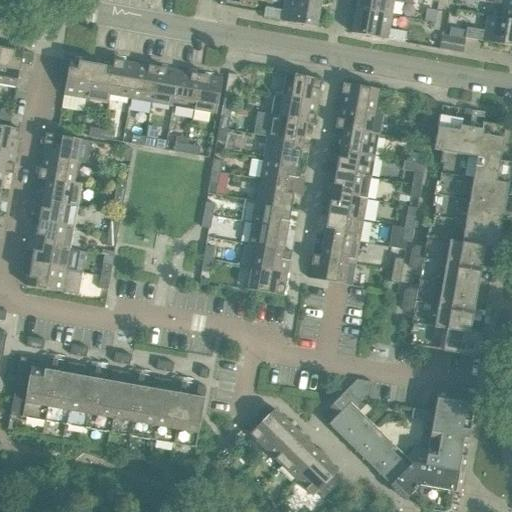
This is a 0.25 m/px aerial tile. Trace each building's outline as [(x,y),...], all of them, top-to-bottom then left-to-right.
[(317,21),(320,3),(304,0),(284,0),(282,11),(265,8),(263,18),(316,27),(317,21)] [(411,4),(411,0),(356,0),(355,9),(390,15),(393,1),(411,4)] [(511,0),(485,0),(485,2),(503,5),(500,18),(500,21),(511,22),(511,0)] [(388,29),(390,15),(355,9),(351,33),(404,43),(406,33),(388,29)] [(511,46),(511,22),(500,21),(500,18),(486,16),(484,31),(466,28),(464,38),(511,46)] [(443,36),(440,49),(461,53),(464,40),(443,36)] [(0,84),(16,87),(20,65),(29,66),(31,54),(0,48),(0,84)] [(85,99),(91,64),(60,59),(58,71),(67,73),(65,89),(63,96),(85,99)] [(108,96),(114,60),(113,60),(111,68),(91,64),(85,99),(107,103),(109,96),(108,96)] [(129,99),(135,64),(114,60),(108,96),(109,96),(129,99)] [(150,103),(156,68),(135,64),(129,99),(150,103)] [(172,107),(178,72),(156,68),(150,103),(172,107)] [(193,110),(199,75),(178,72),(172,107),(193,110)] [(234,88),(236,76),(227,74),(225,87),(234,88)] [(317,103),(321,80),(285,74),(281,96),(317,103)] [(215,114),(220,89),(221,79),(199,75),(193,110),(215,114)] [(373,113),(377,90),(342,84),(338,106),(373,113)] [(232,100),(234,89),(234,88),(225,87),(223,99),(232,100)] [(313,125),(317,103),(281,96),(278,116),(278,117),(305,122),(305,124),(313,125)] [(433,113),(435,101),(426,99),(424,111),(433,113)] [(370,133),(373,113),(338,106),(334,129),(342,130),(342,129),(370,134),(370,133)] [(301,143),(305,124),(305,122),(278,117),(278,116),(270,115),(266,137),(301,143)] [(499,161),(505,127),(481,123),(481,124),(473,123),(475,117),(471,116),(470,123),(462,121),(462,119),(439,115),(433,150),(432,152),(440,154),(441,152),(476,158),(499,162),(499,161)] [(227,131),(229,118),(220,117),(218,129),(227,131)] [(0,149),(15,152),(19,130),(0,126),(0,149)] [(100,139),(102,130),(89,128),(88,137),(100,139)] [(224,143),(227,131),(218,129),(215,141),(224,143)] [(374,157),(378,134),(370,133),(370,134),(342,129),(342,130),(338,150),(374,157)] [(428,143),(430,131),(421,129),(419,142),(428,143)] [(112,141),(114,132),(102,130),(100,139),(112,141)] [(76,163),(80,140),(45,134),(41,157),(76,163)] [(142,147),(144,138),(132,135),(130,144),(142,147)] [(298,165),(301,143),(266,137),(262,159),(298,165)] [(155,149),(156,140),(144,138),(142,147),(155,149)] [(426,156),(428,143),(419,142),(416,154),(426,156)] [(185,154),(187,145),(174,143),(173,152),(185,154)] [(197,156),(199,147),(187,145),(185,154),(197,156)] [(129,162),(131,150),(122,148),(120,161),(129,162)] [(11,175),(15,152),(0,149),(0,171),(4,172),(3,173),(11,175)] [(370,178),(374,157),(338,150),(335,171),(370,178)] [(73,183),(76,163),(41,157),(37,179),(45,181),(45,179),(72,184),(73,183)] [(507,185),(511,163),(499,161),(499,162),(476,158),(472,179),(507,185)] [(295,177),(298,165),(262,159),(259,180),(301,188),(303,179),(295,177)] [(219,174),(221,161),(212,160),(210,172),(219,174)] [(366,200),(370,178),(335,171),(333,184),(325,182),(323,192),(366,200)] [(217,186),(219,174),(210,172),(208,184),(217,186)] [(420,187),(422,174),(413,173),(411,185),(420,187)] [(76,207),(80,184),(73,183),(72,184),(45,179),(45,181),(41,201),(76,207)] [(124,193),(126,181),(117,179),(115,192),(124,193)] [(503,207),(507,185),(472,179),(468,200),(503,207)] [(300,198),(301,188),(259,180),(255,202),(290,208),(292,196),(300,198)] [(417,199),(420,187),(411,185),(409,197),(417,199)] [(122,206),(124,193),(115,192),(113,204),(122,206)] [(362,221),(366,200),(323,192),(321,201),(329,203),(327,215),(362,221)] [(500,228),(503,207),(468,200),(464,222),(500,228)] [(73,228),(76,207),(41,201),(37,221),(73,228)] [(286,230),(290,208),(255,202),(251,223),(286,230)] [(211,217),(214,204),(205,203),(202,215),(211,217)] [(209,229),(211,217),(202,215),(200,227),(209,229)] [(358,243),(362,221),(327,215),(323,236),(358,243)] [(412,230),(414,218),(405,216),(403,229),(412,230)] [(69,249),(73,228),(37,221),(35,234),(28,233),(26,242),(69,249)] [(116,236),(118,223),(109,222),(107,234),(116,236)] [(496,250),(500,228),(464,222),(460,243),(460,244),(483,248),(496,250)] [(282,250),(286,230),(251,223),(247,246),(255,247),(255,246),(282,251),(282,250)] [(410,243),(412,230),(403,229),(401,241),(410,243)] [(114,248),(116,236),(107,234),(105,247),(114,248)] [(354,265),(358,243),(323,236),(319,256),(312,255),(312,256),(347,262),(347,264),(354,265)] [(480,269),(483,248),(460,244),(460,243),(448,241),(444,263),(480,269)] [(65,271),(69,249),(26,242),(24,251),(32,252),(30,264),(65,271)] [(212,261),(214,248),(205,246),(203,259),(212,261)] [(286,274),(290,251),(282,250),(282,251),(255,246),(255,247),(251,267),(286,274)] [(422,259),(424,248),(415,246),(411,250),(409,257),(422,259)] [(343,285),(347,264),(347,262),(312,256),(308,279),(343,285)] [(420,271),(422,259),(409,257),(408,266),(411,270),(420,271)] [(400,272),(403,260),(394,258),(391,271),(400,272)] [(209,273),(212,261),(203,259),(200,271),(209,273)] [(476,291),(479,271),(480,269),(444,263),(441,285),(476,291)] [(61,293),(65,271),(30,264),(26,287),(61,293)] [(109,278),(111,266),(102,264),(100,277),(109,278)] [(282,296),(286,274),(251,267),(247,290),(282,296)] [(398,284),(400,272),(391,271),(389,283),(398,284)] [(107,291),(109,278),(100,277),(97,289),(107,291)] [(472,312),(476,291),(441,285),(437,306),(472,312)] [(414,302),(416,290),(407,289),(403,292),(402,299),(414,302)] [(412,313),(414,302),(402,299),(400,307),(403,311),(412,313)] [(469,332),(472,312),(437,306),(433,328),(445,330),(446,328),(469,332)] [(473,357),(477,333),(469,332),(446,328),(445,330),(441,352),(456,354),(473,357)] [(42,350),(43,340),(27,338),(26,347),(42,350)] [(85,358),(87,350),(87,348),(71,345),(69,355),(85,358)] [(129,366),(130,356),(114,353),(113,363),(129,366)] [(65,425),(75,364),(68,363),(66,374),(39,370),(41,361),(20,358),(9,415),(65,425)] [(171,373),(173,363),(157,360),(155,371),(171,373)] [(108,433),(119,372),(111,370),(109,382),(82,377),(84,366),(75,364),(65,425),(108,433)] [(207,379),(208,370),(200,368),(199,378),(207,379)] [(151,440),(162,379),(154,378),(152,389),(125,385),(127,373),(119,372),(108,433),(151,440)] [(195,448),(205,387),(197,386),(195,397),(168,392),(170,381),(162,379),(151,440),(195,448)] [(463,478),(461,478),(472,414),(465,404),(460,403),(461,398),(436,394),(433,413),(412,409),(410,419),(431,423),(427,450),(414,448),(401,461),(355,416),(368,402),(371,383),(356,380),(329,408),(336,415),(327,425),(394,490),(392,491),(399,498),(400,496),(405,500),(409,496),(423,510),(435,511),(448,511),(449,511),(451,509),(452,505),(450,505),(452,492),(458,493),(459,487),(461,488),(463,478)] [(264,450),(289,425),(273,409),(270,413),(264,407),(246,425),(252,431),(248,435),(264,450)] [(280,466),(305,440),(289,425),(264,450),(280,466)] [(296,481),(321,456),(305,440),(280,466),(296,481)] [(339,481),(333,475),(337,471),(321,456),(296,481),(312,497),(315,493),(322,499),(339,481)]
